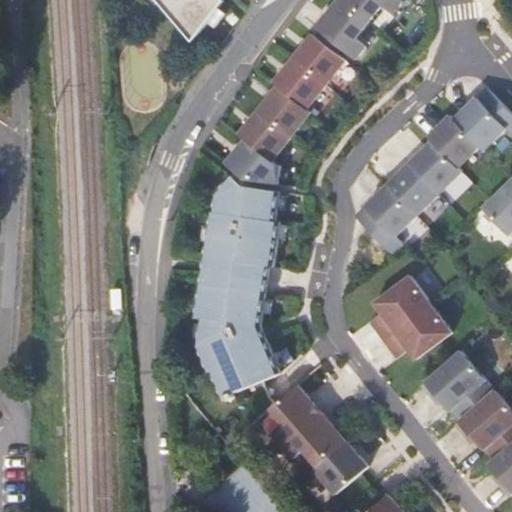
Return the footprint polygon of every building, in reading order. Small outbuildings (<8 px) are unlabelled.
[(157,0),(200,51),(232,10),(223,0),(157,0)] [(373,19),(349,0),(340,0),(320,25),(360,56),(370,43),(360,35),(373,19)] [(349,0),(373,19),(386,2),(397,11),(405,0),(349,0)] [(247,140),(228,164),(248,179),(280,185),(282,166),(280,166),(274,161),(313,113),(309,109),(348,61),(314,34),(276,83),(279,86),(240,135),(247,140)] [(511,109),(490,87),(458,119),(484,146),(488,150),(510,128),(511,130),(511,109)] [(484,146),(458,119),(453,114),(432,135),(436,140),(462,167),(484,146)] [(462,167),(436,140),(413,162),(443,193),(466,171),(462,167)] [(443,193),(413,162),(391,184),(421,214),(443,193)] [(283,373),(263,326),(272,266),(276,267),(283,222),(277,221),(282,191),(246,186),(233,176),(219,192),(216,212),(213,212),(198,317),(204,318),(200,346),(211,372),(214,370),(226,398),(283,373)] [(511,176),(483,205),(510,232),(511,230),(511,176)] [(421,214),(391,184),(359,215),(396,252),(406,242),(400,235),(421,214)] [(363,332),(371,343),(420,308),(399,280),(362,307),(370,318),(374,323),(363,332)] [(420,308),(371,343),(380,355),(392,347),(396,352),(404,364),(441,337),(420,308)] [(374,323),(370,318),(359,326),(363,332),(374,323)] [(461,346),(421,381),(431,393),(435,389),(441,397),(450,407),(486,376),(461,346)] [(392,347),(380,355),(384,361),(396,352),(392,347)] [(486,376),(450,407),(458,417),(495,386),(486,376)] [(280,444),(319,411),(294,382),(266,407),(280,424),(270,432),(280,444)] [(511,405),(495,386),(458,417),(455,420),(464,432),(468,428),(475,436),(483,446),(511,421),(511,405)] [(435,389),(431,393),(438,400),(441,397),(435,389)] [(314,464),(343,439),(319,411),(280,444),(290,456),(300,448),(314,464)] [(511,421),(483,446),(492,456),(511,438),(511,421)] [(468,428),(464,432),(471,440),(475,436),(468,428)] [(511,438),(492,456),(487,460),(496,470),(503,478),(499,481),(509,493),(511,489),(511,438)] [(314,464),(311,467),(333,492),(364,464),(343,439),(314,464)] [(503,478),(496,470),(492,473),(499,481),(503,478)] [(283,511),(285,511),(250,471),(207,509),(210,511),(283,511)] [(402,511),(385,492),(361,511),(402,511)]
